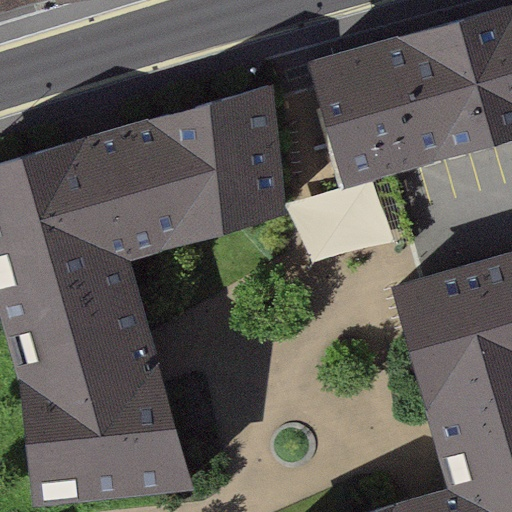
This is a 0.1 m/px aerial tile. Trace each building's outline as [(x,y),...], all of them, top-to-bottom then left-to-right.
[(0,0),(0,14),(35,4),(33,0),(0,0)] [(511,26),(310,83),(345,207),(511,159),(511,26)] [(277,90),(0,167),(0,320),(132,282),(134,282),(291,237),(277,90)] [(511,248),(511,247),(379,285),(435,480),(511,457),(511,248)] [(30,511),(180,511),(193,511),(132,282),(0,320),(0,338),(23,433),(30,511)] [(511,511),(511,457),(435,480),(322,511),(511,511)]
